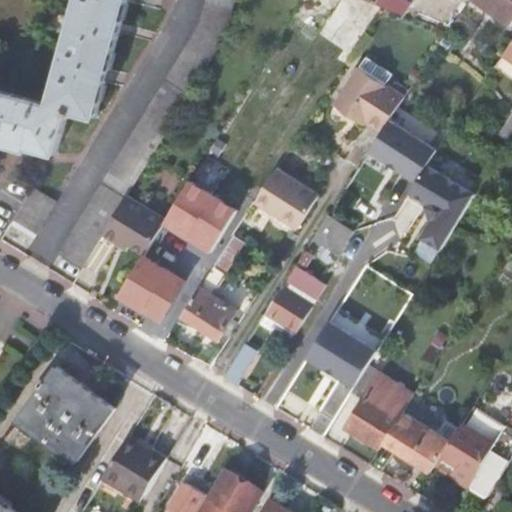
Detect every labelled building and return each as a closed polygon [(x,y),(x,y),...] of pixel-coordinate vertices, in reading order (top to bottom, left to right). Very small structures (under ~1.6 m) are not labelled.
[(80,0),(53,104),(0,89),(0,140),(30,148),(31,145),(59,152),(69,114),(74,115),(75,110),(98,116),(128,0),(80,0)] [(60,252),(89,270),(109,236),(133,197),(195,94),(239,22),(241,0),(206,0),(201,23),(60,252)] [(368,28),(382,6),(376,4),(366,0),(302,0),(286,27),(307,39),(329,3),(368,28)] [(379,0),(376,4),(382,6),(404,14),(411,4),(405,0),(379,0)] [(511,0),(478,0),(511,25),(511,23),(511,0)] [(511,43),(496,65),(511,76),(511,43)] [(243,223),(257,201),(279,168),(301,132),(338,75),(318,62),(235,190),(240,193),(217,231),(230,240),(242,222),(243,223)] [(336,106),(354,117),(357,112),(367,119),(366,121),(367,121),(383,131),(406,96),(361,68),(336,106)] [(511,116),(494,146),(504,152),(511,139),(511,116)] [(383,131),(371,150),(418,179),(429,163),(438,148),(392,119),(383,131)] [(425,235),(444,248),(479,192),(429,163),(418,179),(411,191),(428,202),(431,203),(438,214),(435,218),(425,235)] [(320,195),(279,168),(257,201),(299,229),(320,195)] [(56,202),(33,187),(12,222),(35,236),(56,202)] [(167,220),(133,197),(109,236),(123,244),(125,241),(146,254),(167,220)] [(428,202),(427,204),(433,216),(435,218),(438,214),(431,203),(428,202)] [(356,230),(330,213),(314,237),(341,254),(356,230)] [(249,243),(235,235),(185,313),(221,337),(239,309),(217,294),(249,243)] [(301,257),(297,265),(305,270),(315,255),(306,250),(301,257)] [(186,281),(145,256),(123,292),(163,318),(186,281)] [(327,284),(323,282),(312,275),(305,270),(297,265),(267,311),(298,331),(314,305),(289,289),(293,282),(317,299),(327,284)] [(332,318),(309,354),(357,386),(370,365),(380,349),(332,318)] [(257,355),(244,347),(226,374),(240,382),(257,355)] [(80,458),(119,406),(63,364),(52,379),(48,376),(44,381),(48,384),(24,416),(80,458)] [(348,426),(381,447),(385,439),(404,410),(415,393),(370,365),(357,386),(353,392),(365,400),(348,426)] [(433,470),(434,467),(452,440),(404,410),(385,439),(433,470)] [(511,419),(496,445),(495,447),(496,448),(473,485),(489,495),(511,458),(511,419)] [(462,424),(452,440),(434,467),(469,489),(495,447),(496,445),(462,424)] [(169,455),(133,433),(107,476),(107,477),(142,499),(169,455)] [(226,468),(210,496),(200,511),(252,511),(265,491),(226,468)] [(200,511),(210,496),(187,482),(172,508),(177,511),(176,511),(200,511)] [(24,511),(0,493),(0,511),(24,511)] [(263,511),(292,511),(271,499),(263,511)]
